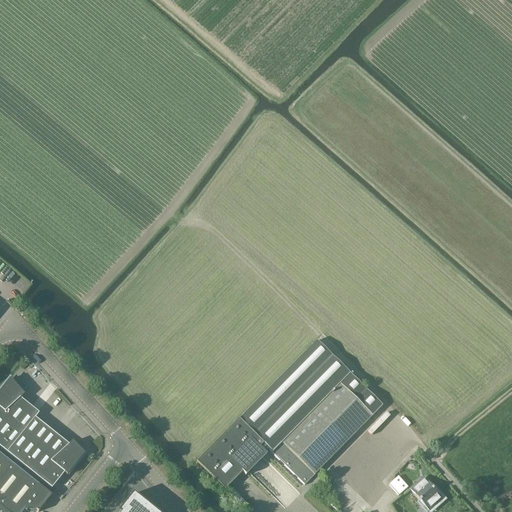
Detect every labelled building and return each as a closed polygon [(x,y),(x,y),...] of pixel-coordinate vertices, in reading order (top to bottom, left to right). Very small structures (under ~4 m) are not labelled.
[(263,444),(272,453),(304,485),(355,434),(382,407),(315,341),(196,463),(224,491),(245,470),(247,471),(261,456),(260,455),(263,452),(259,448),(263,444)] [(0,448),(7,454),(35,419),(39,414),(20,399),(24,396),(9,380),(0,391),(0,448)] [(68,446),(35,419),(7,454),(51,489),(64,474),(67,476),(84,455),(72,442),(68,446)] [(0,480),(12,465),(0,455),(0,480)] [(12,465),(0,480),(0,491),(24,511),(25,511),(26,511),(27,511),(31,511),(33,511),(36,511),(37,511),(38,511),(51,496),(12,465)] [(389,485),(399,496),(408,488),(398,477),(389,485)] [(423,478),(410,490),(424,507),(427,511),(428,511),(433,511),(435,510),(447,500),(437,489),(434,485),(431,487),(423,478)] [(0,511),(23,511),(24,511),(0,491),(0,511)] [(154,511),(132,495),(118,511),(154,511)]
